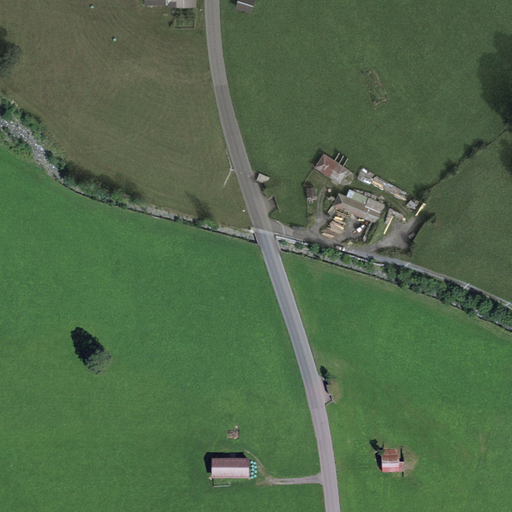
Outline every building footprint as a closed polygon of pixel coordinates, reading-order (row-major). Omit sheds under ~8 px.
[(239,0),(237,7),(250,11),(253,0),(239,0)] [(323,154),(315,167),(339,183),(347,169),(323,154)] [(314,187),(307,188),(308,195),(315,195),(314,187)] [(339,195),(335,204),(374,221),(382,205),(350,191),(347,198),(339,195)] [(327,232),(340,238),(350,216),(338,210),(327,232)] [(383,451),(383,471),(398,470),(397,450),(383,451)] [(249,461),(213,461),(213,477),(248,478),(249,461)]
